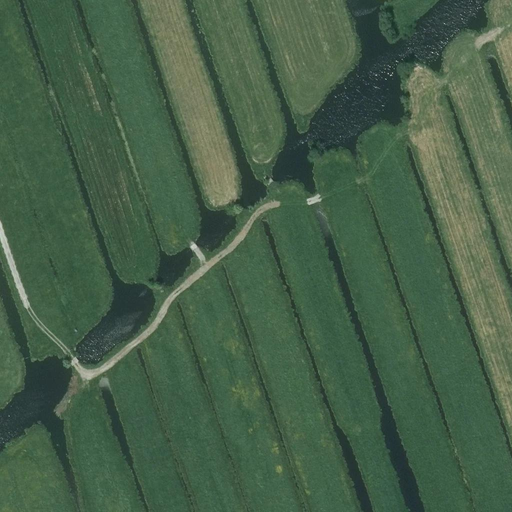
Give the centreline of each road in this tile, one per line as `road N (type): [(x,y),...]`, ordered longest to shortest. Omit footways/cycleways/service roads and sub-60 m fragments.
road 1 (track): [(205,262),(142,338),(87,378),(31,315),(0,225)]
road 2 (track): [(87,378),(96,511)]
